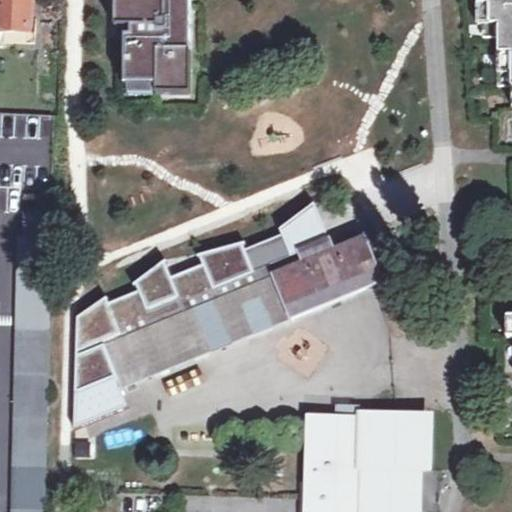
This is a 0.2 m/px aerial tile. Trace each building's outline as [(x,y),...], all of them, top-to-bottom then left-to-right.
[(0,0),(0,45),(5,46),(5,42),(37,44),(37,34),(31,34),(33,0),(0,0)] [(121,0),(122,1),(122,38),(129,38),(129,84),(194,85),(195,52),(193,52),(193,0),(121,0)] [(511,90),(511,0),(480,0),(481,28),(503,29),(504,91),(511,90)] [(27,216),(26,237),(53,237),(53,217),(27,216)] [(13,511),(45,511),(48,415),(53,237),(26,237),(20,236),(17,336),(13,511)] [(121,390),(383,283),(377,268),(389,263),(388,261),(385,262),(374,236),(335,252),(331,240),(299,254),(292,257),(290,253),(253,268),(244,247),(247,245),(247,243),(199,256),(200,259),(202,258),(205,265),(173,278),(167,265),(168,263),(167,262),(135,285),(136,287),(138,286),(140,292),(110,303),(108,301),(110,300),(108,298),(77,321),(77,358),(76,388),(76,430),(129,409),(121,390)] [(166,383),(172,397),(203,383),(196,369),(166,383)] [(350,421),(311,420),(309,487),(321,487),(321,497),(316,497),(315,511),(414,511),(416,481),(401,481),(402,471),(426,472),(428,418),(361,416),(360,426),(350,426),(350,421)] [(103,511),(104,497),(90,496),(89,511),(103,511)] [(119,511),(120,497),(106,497),(105,511),(119,511)]
